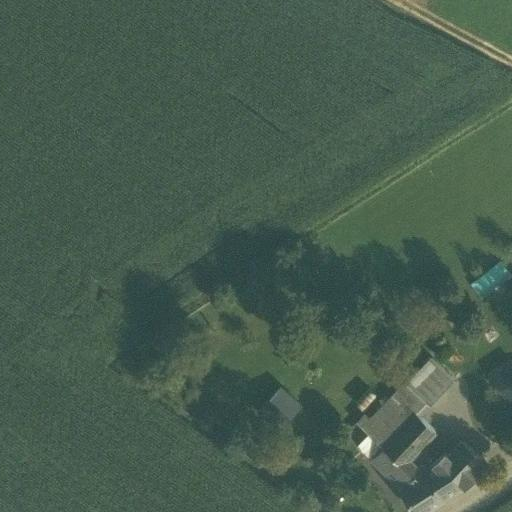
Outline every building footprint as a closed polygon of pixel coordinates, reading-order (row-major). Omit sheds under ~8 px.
[(470,278),(477,292),(510,276),(503,262),(470,278)] [(432,358),(406,384),(425,401),(428,404),(454,379),(432,358)] [(511,374),(496,384),(504,398),(511,393),(511,374)] [(406,384),(363,429),(382,446),(414,410),(415,411),(425,401),(406,384)] [(279,386),(258,410),(277,428),(300,404),(279,386)] [(414,410),(382,446),(402,466),(435,430),(415,411),(414,410)] [(344,432),(326,448),(341,465),(359,449),(344,432)] [(418,477),(442,497),(460,486),(485,460),(462,440),(447,455),(443,452),(418,477)] [(414,511),(418,511),(442,497),(418,477),(413,476),(402,466),(382,446),(370,459),(400,486),(414,511)]
